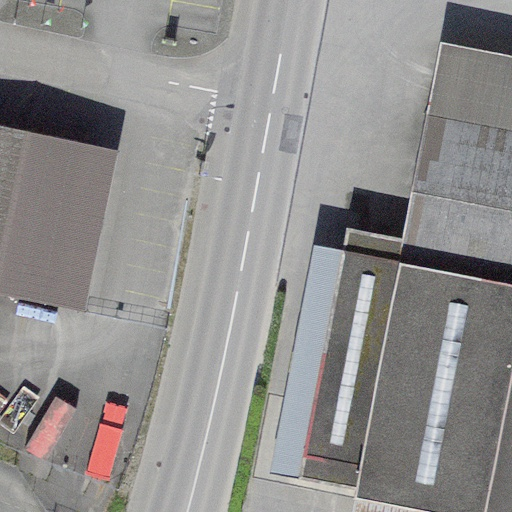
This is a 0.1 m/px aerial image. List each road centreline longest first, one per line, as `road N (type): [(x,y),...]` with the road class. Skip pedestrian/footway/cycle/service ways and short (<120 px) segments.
road 1 (tertiary): [(268,102),(225,344),(184,511)]
road 2 (residential): [(0,56),(268,102)]
